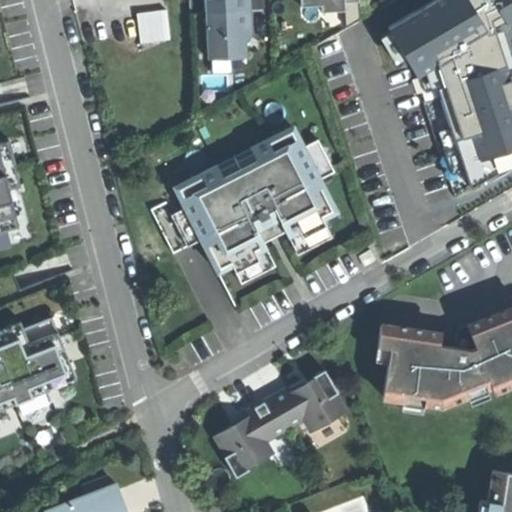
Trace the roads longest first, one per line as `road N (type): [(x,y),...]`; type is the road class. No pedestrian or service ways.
road 1 (residential): [(153,414),(44,0)]
road 2 (residential): [(511,207),(153,414)]
